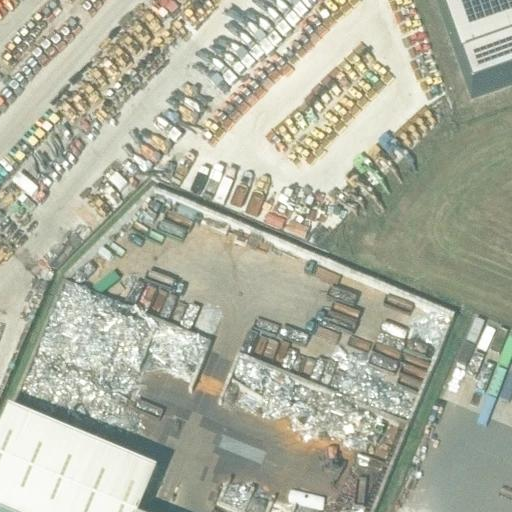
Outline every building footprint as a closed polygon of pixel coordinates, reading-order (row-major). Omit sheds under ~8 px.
[(511,0),(432,0),(470,104),(511,88),(511,0)] [(59,136),(14,181),(76,244),(121,199),(59,136)] [(191,400),(208,340),(116,313),(103,358),(151,372),(146,388),(191,400)] [(211,344),(219,322),(206,317),(198,340),(211,344)] [(0,439),(0,511),(144,511),(158,480),(9,418),(0,439)] [(224,482),(215,508),(225,511),(288,511),(290,506),(224,482)]
